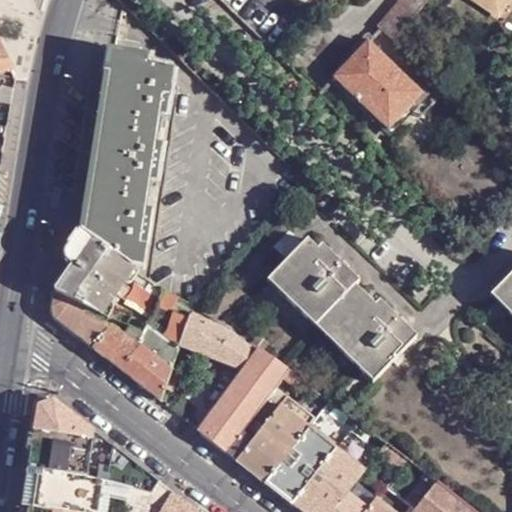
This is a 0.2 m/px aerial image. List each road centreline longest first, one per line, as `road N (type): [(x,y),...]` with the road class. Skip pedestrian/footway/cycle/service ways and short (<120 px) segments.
road 1 (tertiary): [(10,327),(66,0)]
road 2 (residential): [(10,327),(244,511)]
